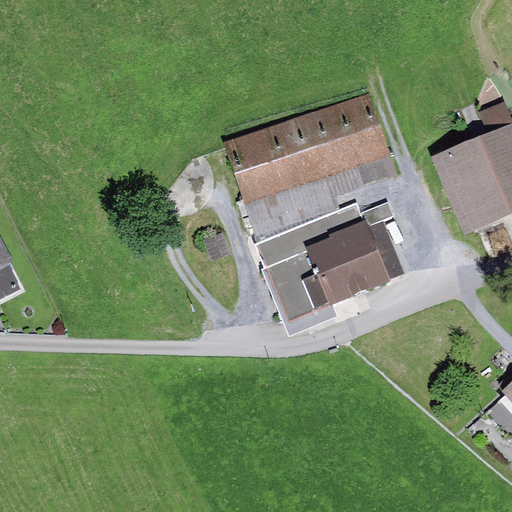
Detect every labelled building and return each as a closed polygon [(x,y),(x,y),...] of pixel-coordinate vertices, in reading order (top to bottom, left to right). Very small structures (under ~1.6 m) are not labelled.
[(370,94),(222,146),(255,240),(340,210),(336,199),(400,177),(370,94)] [(488,139),(433,162),(465,241),(511,221),(511,122),(505,105),(479,115),(488,139)] [(389,205),(360,216),(366,230),(394,219),(389,205)] [(356,208),(257,249),(266,272),(262,274),(289,341),(340,321),(335,309),(392,286),(390,281),(404,276),(384,226),(367,233),(366,230),(360,216),(356,208)] [(223,235),(204,241),(211,262),(230,256),(223,235)] [(0,248),(0,303),(22,292),(0,248)] [(511,386),(502,396),(511,405),(511,386)]
